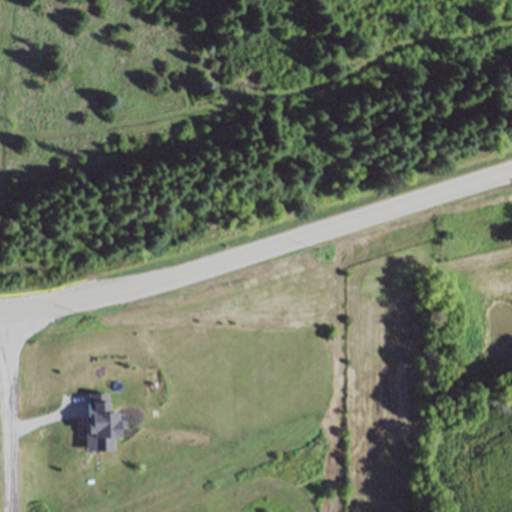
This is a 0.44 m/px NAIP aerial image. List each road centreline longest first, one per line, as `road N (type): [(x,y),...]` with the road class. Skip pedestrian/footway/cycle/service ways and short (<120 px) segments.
road 1 (secondary): [(511,183),(188,286),(0,327)]
road 2 (residential): [(0,327),(4,511)]
